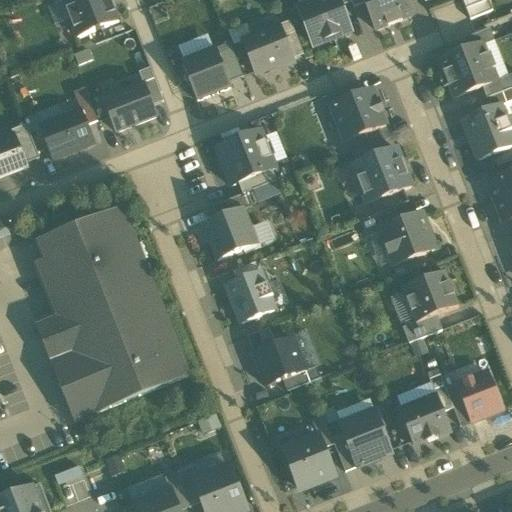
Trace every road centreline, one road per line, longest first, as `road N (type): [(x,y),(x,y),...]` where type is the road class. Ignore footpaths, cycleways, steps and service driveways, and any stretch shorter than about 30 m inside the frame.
road 1 (residential): [(133,158),(275,511)]
road 2 (residential): [(393,56),(511,365)]
road 3 (residential): [(393,56),(187,137)]
road 4 (residential): [(187,137),(133,0)]
road 5 (residential): [(376,511),(511,459)]
road 6 (residential): [(133,158),(7,205)]
